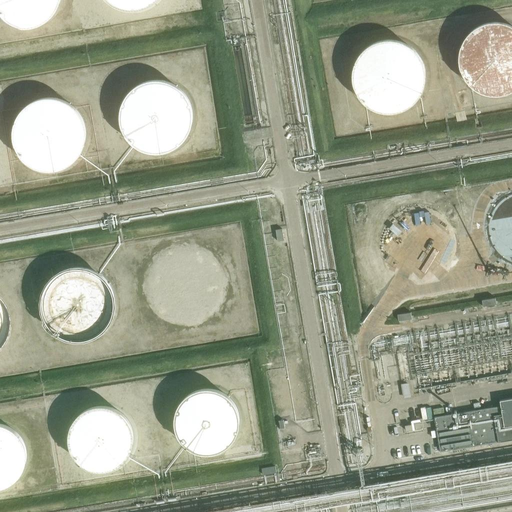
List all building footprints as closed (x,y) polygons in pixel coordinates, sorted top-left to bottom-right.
[(0,0),(0,14),(10,23),(32,26),(49,19),(60,7),(61,0),(0,0)] [(107,0),(115,6),(138,10),(154,3),(157,0),(107,0)] [(465,80),(479,91),(502,95),(511,90),(511,22),(500,18),(482,20),(468,29),(459,44),(458,62),(465,80)] [(359,98),(373,109),(396,112),(412,106),(424,93),(428,72),(422,53),(410,41),(394,36),(376,38),(362,47),(353,62),(351,80),(359,98)] [(126,137),(140,148),(163,152),(179,145),(191,132),(196,112),(190,92),(178,80),(161,75),(143,77),(129,86),(120,101),(119,119),(126,137)] [(20,153),(34,165),(56,168),(73,161),(84,149),(89,128),(83,109),(71,97),(54,91),(36,94),(22,103),(13,118),(12,136),(20,153)] [(493,253),(507,264),(511,264),(511,192),(510,193),(496,202),(487,217),(485,235),(493,253)] [(387,269),(401,280),(424,283),(440,277),(452,264),(457,244),(450,224),(438,212),(422,207),(404,209),(390,218),(381,233),(379,251),(387,269)] [(47,325),(61,337),(79,341),(97,336),(110,323),(116,305),(114,287),(102,272),(86,264),(67,265),(51,274),(41,289),(39,308),(47,325)] [(0,345),(6,340),(12,323),(9,304),(0,291),(0,345)] [(495,298),(482,300),(483,307),(496,305),(495,298)] [(411,313),(397,315),(398,321),(412,319),(411,313)] [(410,381),(406,352),(397,354),(404,398),(410,397),(408,381),(410,381)] [(240,424),(240,419),(240,414),(239,408),(237,404),(234,399),(230,395),(226,392),(221,389),(216,387),(211,386),(206,386),(201,387),(196,388),(191,390),(186,393),(183,397),(179,401),(177,406),(175,411),(174,416),(174,422),(175,427),(177,432),(179,437),(183,441),(186,445),(191,448),(196,450),(201,451),(206,452),(211,452),(217,451),(222,449),(226,446),(230,443),(234,439),(237,434),(239,429),(240,424)] [(500,406),(434,417),(440,452),(511,439),(511,399),(500,401),(500,406)] [(134,443),(134,437),(134,431),(132,426),(130,420),(127,416),(122,412),(118,408),(113,406),(107,404),(101,404),(95,404),(90,406),(85,408),(80,412),(76,416),(73,420),(70,426),(69,431),(68,437),(69,443),(70,448),(73,453),(76,458),(80,462),(85,465),(90,468),(96,469),(101,470),(107,469),(113,468),(118,465),(123,462),(127,458),(130,453),(132,448),(134,443)] [(27,458),(28,452),(27,447),(26,441),(23,436),(20,431),(16,427),(11,424),(5,421),(0,420),(0,484),(5,483),(11,481),(15,478),(20,474),(23,469),(26,464),(27,458)] [(285,446),(297,443),(296,436),(284,438),(285,446)] [(275,466),(262,468),(263,474),(276,472),(275,466)]
